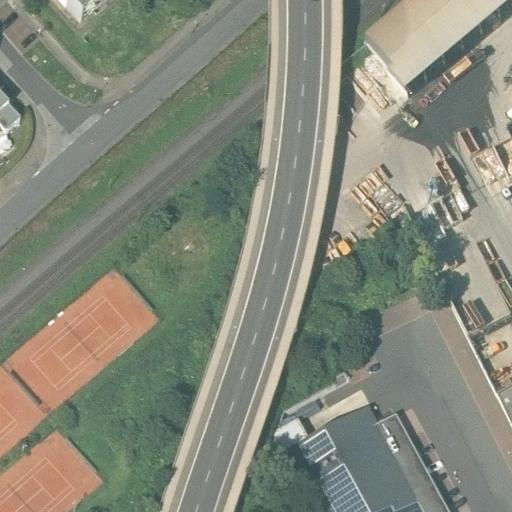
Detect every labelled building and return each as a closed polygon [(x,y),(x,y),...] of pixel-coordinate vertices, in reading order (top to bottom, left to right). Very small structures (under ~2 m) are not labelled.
[(112,0),(53,0),(79,30),(112,0)] [(365,51),(410,102),(511,15),(511,0),(418,0),(362,48),(365,51)] [(0,149),(25,127),(18,120),(0,99),(0,149)] [(511,389),(496,397),(511,428),(511,389)] [(446,511),(395,412),(375,422),(368,410),(308,442),(297,421),(275,432),(270,447),(276,458),(303,511),(446,511)]
